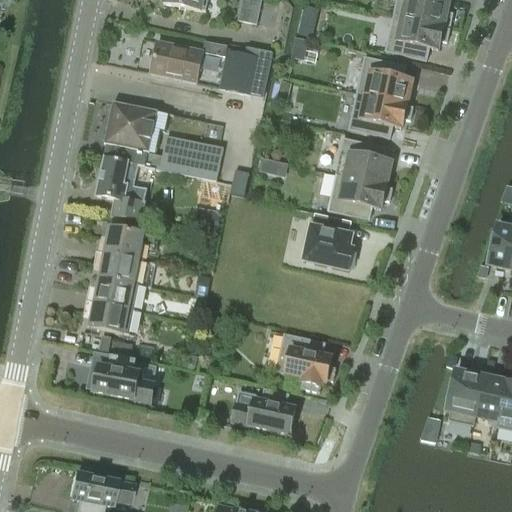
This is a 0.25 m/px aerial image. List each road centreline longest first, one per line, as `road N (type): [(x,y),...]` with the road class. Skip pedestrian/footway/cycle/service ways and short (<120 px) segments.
road 1 (residential): [(5,420),(90,0)]
road 2 (residential): [(5,420),(344,493)]
road 3 (residential): [(408,309),(505,29)]
road 4 (residential): [(344,493),(408,309)]
